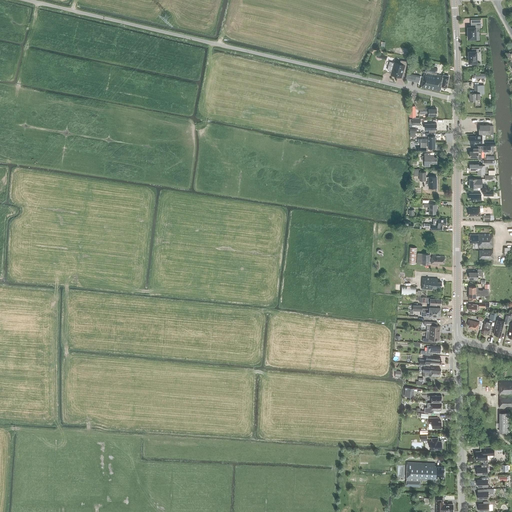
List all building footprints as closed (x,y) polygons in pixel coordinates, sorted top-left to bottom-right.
[(475,39),(475,28),(481,28),(481,23),(470,23),(471,28),(468,28),(468,39),(475,39)] [(476,52),(478,52),(478,49),(471,49),(471,52),(468,52),(469,63),(476,63),(476,52)] [(391,74),(401,77),(403,70),(405,70),(407,61),(400,60),(399,64),(394,63),(391,74)] [(425,66),(421,88),(440,91),(441,87),(447,88),(449,76),(443,75),(436,74),(437,68),(425,66)] [(419,82),(420,76),(408,73),(406,80),(419,82)] [(474,93),(469,93),(469,101),(475,101),(475,99),(480,99),(480,85),(474,85),(474,93)] [(490,125),(479,125),(479,134),(490,134),(490,126),(490,125)] [(421,142),(435,142),(435,136),(432,136),(432,133),(426,133),(426,136),(428,136),(428,139),(418,139),(418,142),(421,142)] [(435,142),(421,142),(421,148),(417,148),(417,151),(432,151),(432,148),(435,148),(435,142)] [(473,149),(473,151),(469,151),(469,157),(478,157),(478,159),(481,159),(481,151),(478,151),(478,149),(477,149),(473,149)] [(424,161),(424,166),(430,166),(430,163),(436,163),(436,157),(430,157),(430,153),(424,153),(424,156),(422,156),(422,161),(424,161)] [(469,170),(477,170),(477,174),(484,174),(484,165),(478,165),(478,164),(469,164),(469,170)] [(436,177),(428,177),(428,188),(436,188),(436,177)] [(481,178),(469,178),(469,187),(482,187),(481,178)] [(437,204),(429,204),(424,204),(424,207),(429,207),(429,213),(436,214),(437,204)] [(472,209),(469,209),(469,216),(476,216),(481,216),(480,208),(472,208),(472,209)] [(446,225),(446,219),(433,219),(433,224),(431,224),(431,229),(441,230),(442,225),(446,225)] [(470,236),(470,243),(479,243),(479,247),(492,248),(492,235),(478,234),(478,235),(470,236)] [(479,251),(479,259),(492,260),(492,251),(479,251)] [(430,264),(430,253),(417,253),(417,263),(430,264)] [(432,256),(431,265),(438,265),(438,264),(444,264),(444,257),(432,256)] [(469,273),(469,279),(478,279),(478,276),(483,276),(483,269),(477,269),(477,273),(469,273)] [(422,278),(422,289),(432,289),(432,288),(439,289),(439,287),(441,287),(441,282),(437,282),(437,279),(422,278)] [(415,287),(401,286),(401,295),(415,295),(415,287)] [(479,307),(485,307),(489,308),(489,303),(479,303),(479,305),(468,304),(468,311),(473,311),(473,312),(477,312),(477,309),(479,310),(479,307)] [(478,317),(477,322),(469,320),(468,324),(469,324),(468,327),(473,328),(473,329),(477,330),(477,328),(480,329),(483,318),(478,317)] [(500,336),(502,328),(504,321),(497,320),(496,326),(494,334),(500,336)] [(483,324),(481,331),(489,333),(491,326),(492,323),(484,321),(483,324)] [(424,325),(427,325),(427,331),(430,331),(430,332),(439,333),(440,326),(437,326),(437,322),(424,322),(424,325)] [(439,339),(439,333),(430,332),(430,331),(427,331),(426,336),(426,338),(423,338),(422,342),(436,343),(436,339),(439,339)] [(430,346),(427,346),(427,351),(421,350),(421,351),(420,354),(432,355),(433,352),(440,353),(441,346),(430,346)] [(434,364),(435,364),(436,363),(440,364),(440,363),(441,363),(441,361),(440,361),(440,358),(437,358),(437,357),(430,357),(426,357),(425,360),(420,360),(419,364),(429,365),(430,363),(433,363),(434,364)] [(511,379),(499,380),(499,408),(499,409),(511,408),(511,379)] [(414,388),(405,388),(404,396),(413,397),(414,388)] [(441,410),(441,403),(431,403),(427,403),(427,407),(424,407),(424,412),(433,413),(433,410),(441,410)] [(508,413),(499,413),(499,433),(508,433),(508,413)] [(429,417),(429,419),(426,419),(427,423),(430,422),(430,423),(432,423),(433,427),(441,427),(441,420),(439,420),(438,417),(429,417)] [(432,438),(432,441),(430,441),(430,449),(441,449),(441,448),(442,448),(442,445),(441,445),(441,441),(438,441),(438,438),(432,438)] [(477,460),(483,459),(483,463),(487,463),(487,455),(494,455),(493,447),(483,448),(483,451),(476,452),(476,456),(477,456),(477,460)] [(435,464),(432,464),(425,463),(407,462),(406,487),(420,487),(420,480),(433,480),(433,479),(436,479),(436,478),(443,478),(444,467),(435,466),(435,464)] [(487,474),(487,468),(489,468),(488,465),(481,465),(481,468),(476,468),(477,474),(487,474)] [(478,493),(478,499),(488,498),(488,494),(494,494),(493,489),(484,489),(484,492),(478,493)] [(436,511),(443,511),(445,511),(446,511),(448,511),(453,511),(453,504),(443,505),(443,499),(436,500),(436,511)] [(490,501),(484,501),(485,504),(478,505),(478,511),(489,510),(489,504),(490,504),(490,501)]
